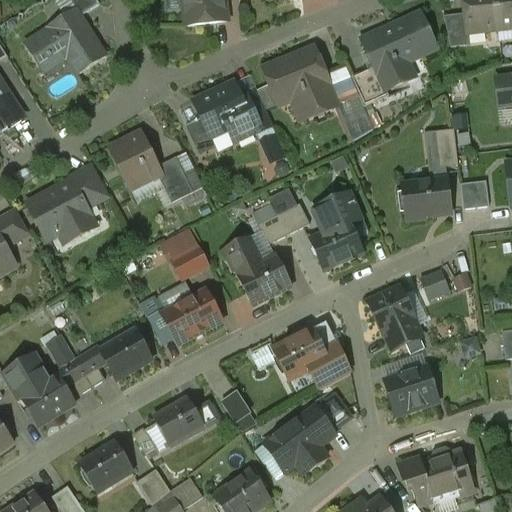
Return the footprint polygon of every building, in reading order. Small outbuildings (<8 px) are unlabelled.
[(98,7),(93,0),(66,0),(74,12),(79,19),(98,7)] [(226,23),(223,0),(179,0),(181,9),(184,12),(186,27),(226,23)] [(462,0),(464,16),(466,35),(467,35),(498,32),(494,0),(462,0)] [(511,0),(494,0),(498,32),(511,30),(511,0)] [(74,12),(46,30),(47,32),(24,47),(23,47),(37,69),(62,53),(76,76),(77,77),(105,59),(105,58),(104,58),(79,19),(74,12)] [(420,16),(361,43),(373,69),(384,93),(386,93),(413,80),(406,64),(435,50),(420,16)] [(464,16),(443,18),(450,50),(469,47),(467,35),(466,35),(464,16)] [(313,51),(263,72),(278,108),(293,102),(301,123),(337,109),(337,108),(324,77),(313,51)] [(344,69),(324,77),(337,108),(358,99),(349,80),(344,69)] [(373,69),(349,80),(358,99),(363,110),(388,99),(386,93),(384,93),(373,69)] [(511,79),(496,81),(498,103),(511,101),(511,79)] [(233,85),(193,104),(201,121),(208,137),(209,136),(226,129),(233,143),(253,134),(248,122),(249,122),(240,101),(246,99),(244,95),(238,97),(233,85)] [(0,86),(0,134),(22,120),(0,86)] [(273,130),(257,94),(246,99),(240,101),(249,122),(248,122),(253,134),(255,138),(273,130)] [(208,137),(201,121),(185,129),(198,158),(215,150),(209,136),(208,137)] [(453,132),(423,135),(429,183),(446,181),(445,169),(457,168),(453,132)] [(157,169),(140,136),(109,151),(129,192),(157,178),(160,177),(157,169)] [(192,195),(175,160),(157,169),(160,177),(157,178),(171,206),(192,195)] [(109,199),(93,169),(68,182),(70,185),(83,212),(85,211),(109,199)] [(429,183),(401,187),(405,223),(406,223),(406,225),(424,222),(424,220),(451,217),(446,181),(429,183)] [(487,181),(461,182),(462,208),(489,207),(487,181)] [(70,185),(27,207),(45,243),(69,230),(75,241),(95,230),(85,211),(83,212),(70,185)] [(349,197),(312,214),(322,237),(348,226),(349,227),(360,222),(349,197)] [(299,207),(276,218),(286,238),(309,227),(299,207)] [(271,208),(251,218),(257,228),(276,219),(271,208)] [(29,237),(15,212),(4,218),(19,243),(29,237)] [(4,224),(0,226),(0,276),(14,268),(5,251),(19,243),(4,218),(3,219),(2,221),(4,224)] [(276,219),(257,228),(267,248),(286,238),(276,218),(276,219)] [(322,237),(311,242),(324,273),(362,257),(349,227),(348,226),(322,237)] [(198,250),(187,256),(183,248),(168,256),(172,264),(171,264),(181,284),(208,269),(198,250)] [(229,262),(226,264),(231,275),(235,273),(237,278),(253,309),(290,291),(275,259),(255,269),(245,250),(228,259),(229,262)] [(440,274),(419,282),(427,302),(448,295),(440,274)] [(166,292),(171,303),(190,294),(186,284),(166,292)] [(421,340),(398,290),(367,304),(382,337),(387,335),(395,351),(390,352),(391,354),(419,341),(421,340)] [(204,294),(161,317),(177,349),(221,325),(204,294)] [(311,333),(273,352),(289,384),(308,373),(327,364),(322,354),(311,333)] [(511,333),(501,335),(504,363),(511,361),(511,333)] [(99,353),(99,354),(106,366),(116,383),(151,364),(134,334),(99,353)] [(461,339),(462,357),(480,356),(480,339),(461,339)] [(61,340),(48,348),(51,354),(64,346),(61,340)] [(419,341),(405,348),(409,357),(423,350),(419,341)] [(64,346),(51,354),(62,371),(76,363),(71,356),(70,356),(64,346)] [(336,347),(322,354),(327,364),(308,373),(319,394),(350,377),(336,347)] [(98,350),(76,363),(92,390),(104,383),(97,371),(106,366),(99,354),(99,353),(98,350)] [(62,371),(53,377),(55,380),(56,379),(64,392),(72,387),(79,398),(92,390),(76,363),(62,371)] [(40,369),(31,375),(25,364),(3,377),(16,398),(21,401),(49,384),(40,369)] [(402,366),(382,373),(385,383),(405,377),(402,366)] [(405,377),(384,384),(395,418),(396,419),(414,413),(413,412),(436,404),(425,370),(405,377)] [(49,384),(21,401),(39,430),(74,408),(64,392),(56,379),(49,384)] [(351,421),(334,398),(313,413),(330,436),(351,421)] [(194,415),(186,402),(152,421),(170,451),(203,431),(194,415)] [(207,408),(194,415),(203,431),(216,424),(207,408)] [(329,442),(309,415),(263,448),(283,476),(294,467),(302,478),(315,469),(308,459),(319,451),(318,450),(329,442)] [(0,455),(13,446),(0,427),(0,455)] [(155,451),(142,431),(132,438),(145,457),(155,451)] [(131,475),(113,446),(79,467),(97,496),(131,475)] [(444,452),(433,456),(432,460),(433,464),(420,468),(418,463),(398,469),(405,492),(413,489),(419,510),(432,505),(431,502),(451,496),(453,502),(472,496),(471,492),(459,456),(458,456),(458,457),(449,459),(448,455),(444,452)] [(155,473),(136,486),(151,509),(152,509),(169,495),(155,473)] [(248,474),(240,480),(239,479),(224,490),(225,491),(212,500),(220,511),(258,511),(270,504),(248,474)] [(184,511),(202,501),(189,482),(170,495),(174,502),(180,511),(184,511)] [(81,511),(66,490),(51,501),(58,511),(81,511)] [(169,495),(152,509),(154,511),(159,511),(174,502),(170,495),(169,495)] [(44,511),(33,496),(9,511),(44,511)] [(386,511),(379,501),(363,511),(354,511),(352,509),(350,509),(345,511),(386,511)] [(180,511),(174,502),(159,511),(180,511)] [(496,511),(493,502),(479,506),(481,511),(496,511)]
